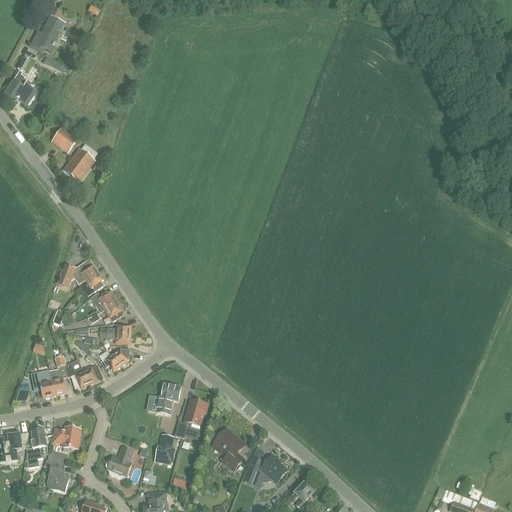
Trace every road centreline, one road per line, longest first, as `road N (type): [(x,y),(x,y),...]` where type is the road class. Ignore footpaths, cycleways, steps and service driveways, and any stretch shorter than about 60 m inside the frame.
road 1 (tertiary): [(171,346),(0,118)]
road 2 (tertiary): [(366,511),(171,346)]
road 3 (residential): [(125,511),(89,475),(101,437),(99,399)]
